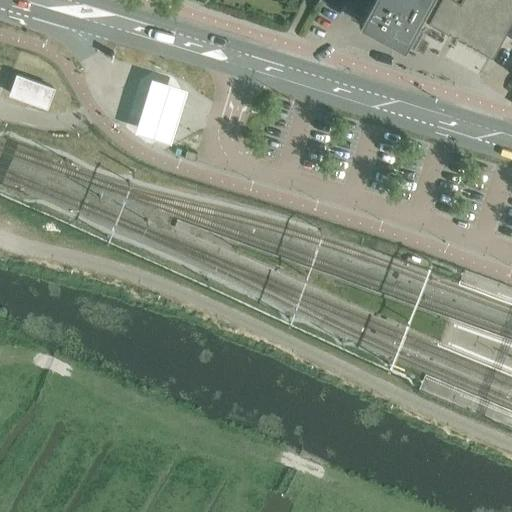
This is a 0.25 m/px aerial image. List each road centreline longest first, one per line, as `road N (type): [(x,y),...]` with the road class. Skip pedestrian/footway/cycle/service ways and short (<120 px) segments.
road 1 (primary): [(0,0),(467,143)]
road 2 (primary): [(480,119),(92,0)]
